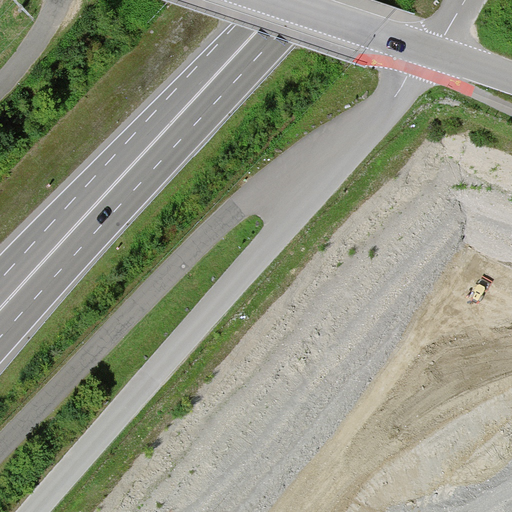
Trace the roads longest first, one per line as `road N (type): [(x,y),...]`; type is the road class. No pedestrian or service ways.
road 1 (motorway): [(0,338),(77,252),(151,145)]
road 2 (motorway): [(151,145),(48,229),(0,281)]
road 3 (trunk): [(285,0),(151,145)]
road 4 (unclassified): [(278,0),(431,51)]
